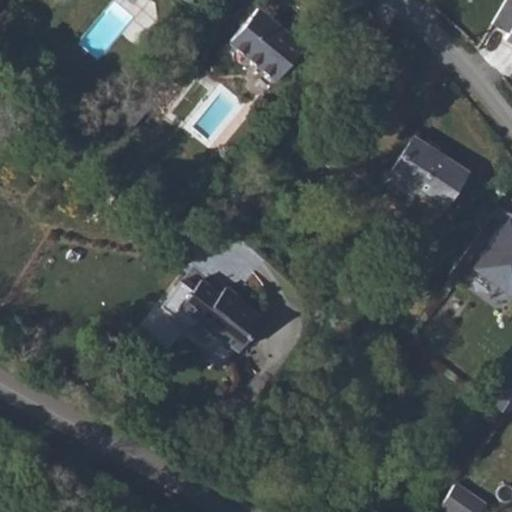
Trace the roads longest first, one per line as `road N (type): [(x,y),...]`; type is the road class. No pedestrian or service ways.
road 1 (tertiary): [(0,388),(226,511)]
road 2 (unclassified): [(511,135),(413,12),(394,0)]
